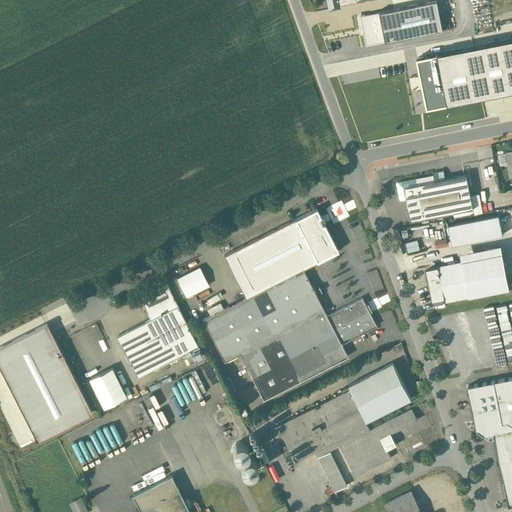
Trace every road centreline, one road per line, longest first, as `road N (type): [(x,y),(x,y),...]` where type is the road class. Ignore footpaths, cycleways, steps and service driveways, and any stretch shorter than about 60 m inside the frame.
road 1 (unclassified): [(353,167),(78,306)]
road 2 (residential): [(353,167),(457,449)]
road 3 (unclassified): [(511,127),(372,155),(353,167)]
road 4 (unclassified): [(291,0),(349,148)]
road 5 (unclassified): [(457,449),(328,511)]
